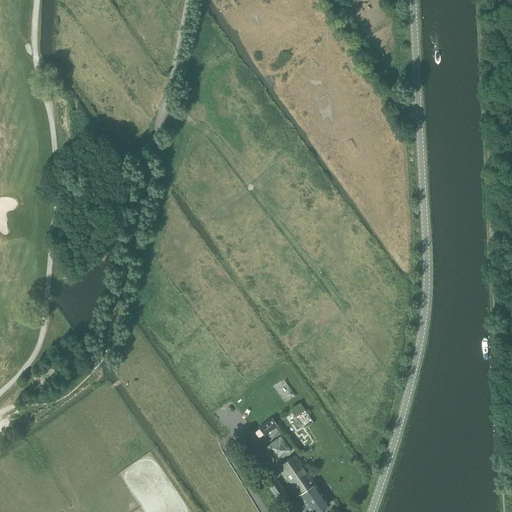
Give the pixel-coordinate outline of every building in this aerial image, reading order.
[(291,410),(296,416),(305,410),(300,403),(291,410)] [(272,418),(259,428),(264,435),(278,425),(272,418)] [(239,446),(250,462),(258,456),(247,440),(239,446)] [(315,483),(295,455),(279,466),(299,494),(311,511),(317,511),(330,503),(315,483)] [(269,487),(286,511),(296,511),(299,510),(278,481),(269,487)]
